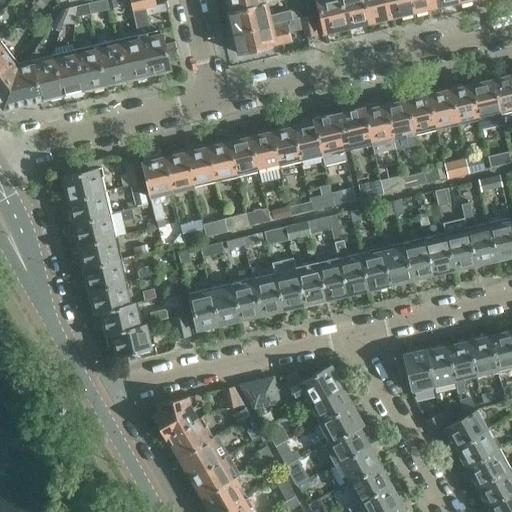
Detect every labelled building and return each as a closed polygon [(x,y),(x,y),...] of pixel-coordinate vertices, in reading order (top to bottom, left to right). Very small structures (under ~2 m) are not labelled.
[(49,0),(39,0),(35,4),(41,9),(49,0)] [(108,8),(106,0),(98,0),(87,3),(88,13),(108,8)] [(115,0),(106,0),(108,8),(117,6),(115,0)] [(129,0),(136,34),(145,74),(157,71),(157,74),(167,72),(166,69),(169,69),(166,58),(163,44),(160,33),(160,32),(159,29),(148,23),(145,8),(154,6),(153,0),(129,0)] [(224,0),(225,1),(228,2),(229,10),(267,1),(267,3),(279,0),(224,0)] [(322,27),(323,32),(346,27),(339,0),(314,0),(321,27),(322,27)] [(339,0),(346,27),(355,25),(355,26),(366,24),(366,22),(368,22),(363,0),(339,0)] [(385,0),(363,0),(368,22),(370,21),(371,23),(381,20),(381,19),(390,17),(385,0)] [(385,0),(390,17),(399,14),(400,16),(410,13),(410,12),(413,11),(409,0),(385,0)] [(433,0),(409,0),(413,11),(414,11),(415,12),(425,10),(425,8),(435,6),(433,0)] [(267,1),(229,10),(229,11),(227,11),(232,33),(292,18),(290,10),(270,14),(267,3),(267,1)] [(75,6),(74,17),(88,13),(87,3),(75,6)] [(74,17),(75,6),(69,7),(62,24),(73,24),(74,17)] [(59,31),(62,24),(69,7),(61,10),(50,27),(59,31)] [(292,18),(232,33),(236,53),(257,48),(260,50),(267,48),(269,45),(317,34),(312,13),(300,16),(292,18)] [(136,34),(115,39),(124,79),(135,76),(136,79),(145,77),(145,74),(136,34)] [(0,39),(0,66),(13,57),(0,39)] [(115,39),(94,44),(102,84),(114,81),(114,84),(124,82),(123,79),(124,79),(115,39)] [(173,42),(163,44),(166,58),(176,55),(173,42)] [(51,52),(52,54),(61,94),(71,91),(71,94),(81,92),(80,89),(83,89),(74,49),(72,43),(53,47),(51,52)] [(31,60),(31,62),(39,99),(50,96),(50,99),(60,97),(59,94),(61,94),(52,54),(39,57),(44,48),(38,44),(31,55),(31,60)] [(94,44),(74,49),(83,89),(92,87),(93,89),(102,87),(102,84),(94,44)] [(13,57),(0,66),(0,105),(2,108),(17,66),(18,63),(13,57)] [(18,63),(2,108),(39,99),(31,62),(30,60),(18,63)] [(493,79),(491,79),(499,114),(511,111),(511,76),(511,74),(503,76),(503,74),(492,76),(493,79)] [(499,114),(491,79),(482,81),(481,79),(471,81),(472,83),(469,84),(477,119),(480,129),(502,124),(499,114)] [(450,88),(448,89),(457,124),(477,119),(469,84),(460,86),(460,84),(449,86),(450,88)] [(429,93),(427,94),(435,129),(457,124),(448,89),(439,91),(438,89),(428,91),(429,93)] [(408,98),(405,99),(413,134),(435,129),(427,94),(418,96),(417,94),(407,96),(408,98)] [(386,104),(383,104),(392,139),(413,134),(405,99),(396,101),(396,99),(386,101),(386,104)] [(374,104),(361,107),(370,145),(392,139),(383,104),(375,106),(374,104)] [(338,132),(343,151),(370,145),(361,107),(352,109),(351,106),(340,108),(341,112),(340,112),(344,130),(338,132)] [(340,112),(312,119),(321,156),(343,151),(338,132),(344,130),(340,112)] [(301,124),(290,126),(298,162),(321,156),(312,119),(300,121),(301,124)] [(279,129),(269,131),(277,167),(298,162),(290,126),(289,124),(279,126),(279,129)] [(258,134),(249,136),(258,171),(277,167),(269,131),(268,129),(257,131),(258,134)] [(236,139),(227,141),(236,176),(258,171),(249,136),(247,136),(247,134),(236,136),(236,139)] [(215,144),(205,146),(213,182),(236,176),(227,141),(225,142),(225,139),(215,142),(215,144)] [(194,149),(184,151),(192,187),(213,182),(205,146),(204,146),(203,144),(193,146),(194,149)] [(172,154),(162,157),(171,192),(192,187),(184,151),(183,152),(182,149),(172,152),(172,154)] [(489,167),(510,162),(508,151),(487,155),(489,167)] [(161,157),(160,154),(150,156),(151,159),(141,161),(148,196),(149,196),(155,220),(164,218),(159,195),(171,192),(162,157),(161,157)] [(466,161),(468,173),(482,169),(479,157),(465,160),(466,161)] [(62,167),(63,168),(64,175),(62,175),(65,186),(62,187),(65,198),(67,197),(67,199),(104,190),(101,176),(103,176),(100,160),(99,159),(62,167)] [(447,178),(468,173),(466,161),(444,166),(447,178)] [(136,162),(125,165),(127,171),(126,172),(126,175),(120,176),(122,186),(125,185),(129,184),(129,186),(130,185),(141,183),(144,182),(140,167),(137,168),(136,162)] [(425,183),(447,178),(444,166),(422,171),(422,172),(425,183)] [(401,177),(404,188),(425,183),(422,172),(401,177)] [(404,188),(401,177),(401,175),(379,180),(379,181),(382,193),(404,188)] [(479,192),(501,187),(498,175),(476,180),(479,192)] [(382,193),(379,181),(358,186),(361,198),(382,193)] [(141,183),(130,185),(135,205),(146,202),(141,183)] [(122,186),(113,188),(115,196),(127,193),(125,185),(122,186)] [(352,187),(330,193),(333,204),(355,199),(352,187)] [(447,204),(444,188),(433,191),(437,206),(447,204)] [(104,190),(67,199),(70,209),(68,209),(70,221),(72,220),(73,222),(110,213),(104,190)] [(333,204),(330,193),(308,198),(312,210),(333,204)] [(401,198),(392,201),(395,213),(404,211),(401,198)] [(392,201),(383,203),(386,216),(395,213),(392,201)] [(460,203),(463,218),(472,216),(469,201),(460,203)] [(289,215),(310,210),(309,202),(288,208),(289,215)] [(131,208),(110,213),(73,222),(75,231),(73,232),(75,243),(78,243),(78,245),(115,236),(112,221),(133,216),(131,208)] [(247,226),(268,221),(267,213),(266,208),(245,213),(247,226)] [(289,215),(288,208),(267,213),(268,221),(289,215)] [(360,221),(358,209),(349,211),(352,223),(360,221)] [(225,231),(247,226),(245,213),(222,218),(225,231)] [(417,215),(419,226),(428,224),(425,213),(417,215)] [(328,217),(331,230),(340,228),(337,215),(328,217)] [(205,236),(225,231),(222,218),(202,223),(203,228),(205,236)] [(511,232),(509,218),(505,219),(486,223),(494,259),(505,256),(507,258),(511,256),(511,232)] [(317,220),(306,222),(309,235),(320,232),(317,220)] [(306,222),(285,227),(288,241),(310,236),(309,235),(306,222)] [(466,228),(464,228),(473,264),(483,261),(485,263),(492,262),(493,259),(494,259),(486,223),(466,228)] [(288,241),(285,227),(264,232),(265,239),(267,245),(288,241)] [(181,233),(183,241),(205,236),(203,228),(181,233)] [(464,228),(443,233),(452,269),(462,266),(464,268),(471,266),(472,264),(473,264),(464,228)] [(264,232),(242,237),(245,249),(251,247),(249,243),(265,239),(264,232)] [(443,233),(422,238),(431,274),(441,271),(443,273),(449,271),(451,269),(452,269),(443,233)] [(115,236),(78,245),(79,246),(76,247),(79,258),(82,257),(84,267),(120,258),(115,236)] [(315,261),(324,298),(334,296),(336,298),(342,297),(343,294),(346,293),(338,257),(337,257),(337,258),(324,261),(322,249),(319,236),(310,238),(315,261)] [(242,237),(225,241),(227,249),(244,245),(242,237)] [(401,243),(410,279),(419,276),(421,278),(428,276),(429,274),(431,274),(422,238),(410,240),(401,242),(401,243)] [(334,241),(338,257),(346,293),(355,291),(357,293),(363,292),(365,289),(367,288),(359,253),(346,256),(342,239),(334,241)] [(221,242),(199,247),(202,257),(223,252),(221,242)] [(134,246),(136,255),(150,251),(148,243),(134,246)] [(401,243),(380,248),(388,284),(398,281),(400,283),(406,282),(408,279),(410,279),(401,243)] [(380,248),(359,253),(367,288),(376,286),(378,288),(385,286),(386,284),(388,284),(380,248)] [(180,263),(181,266),(191,263),(188,249),(177,252),(180,263)] [(120,258),(84,267),(84,269),(82,269),(84,281),(87,280),(89,289),(126,281),(120,258)] [(315,261),(294,266),(303,303),(313,301),(314,303),(321,301),(322,299),(324,298),(315,261)] [(137,277),(155,273),(153,267),(149,264),(137,267),(135,271),(137,277)] [(294,267),(273,272),(282,308),(291,306),(293,308),(299,307),(301,304),(303,303),(294,266),(294,267)] [(273,272),(252,277),(260,314),(269,312),(271,313),(277,312),(279,309),(282,308),(273,272)] [(252,277),(230,282),(239,319),(248,317),(250,318),(257,317),(258,314),(260,314),(252,277)] [(126,281),(89,289),(89,291),(87,292),(90,303),(92,302),(95,314),(114,309),(113,305),(129,302),(131,301),(126,281)] [(230,282),(209,287),(218,324),(227,322),(229,323),(235,322),(236,319),(239,319),(230,282)] [(209,287),(187,293),(188,295),(187,295),(195,329),(206,326),(208,328),(213,327),(214,324),(218,324),(209,287)] [(140,292),(143,301),(155,298),(152,289),(140,292)] [(114,309),(95,314),(97,326),(104,325),(106,335),(125,331),(124,327),(141,323),(136,302),(134,301),(129,302),(113,305),(114,309)] [(151,322),(164,319),(167,318),(165,309),(149,313),(151,322)] [(185,314),(170,317),(171,318),(167,318),(164,319),(166,330),(174,328),(176,337),(188,335),(187,329),(189,329),(185,314)] [(125,331),(106,335),(109,347),(114,346),(116,355),(118,355),(120,363),(135,359),(133,351),(154,346),(152,337),(150,337),(147,323),(145,323),(145,322),(141,323),(124,327),(125,331)] [(497,334),(489,336),(497,372),(511,368),(511,339),(510,331),(507,332),(505,330),(498,331),(497,334)] [(476,339),(468,341),(476,377),(497,372),(489,336),(486,337),(484,335),(478,336),(476,339)] [(476,377),(468,341),(464,342),(462,340),(456,341),(454,344),(446,346),(454,382),(457,393),(464,391),(462,380),(476,377)] [(432,349),(424,351),(433,387),(454,382),(446,346),(443,347),(440,345),(433,347),(432,349)] [(395,358),(399,375),(406,373),(411,393),(418,391),(417,391),(433,387),(424,351),(424,350),(401,355),(401,357),(395,358)] [(294,371),(284,377),(301,407),(306,404),(338,386),(337,384),(339,383),(331,367),(329,368),(328,366),(300,381),(294,371)] [(271,377),(238,385),(253,408),(269,404),(278,402),(273,378),(272,378),(271,377)] [(232,386),(222,389),(223,394),(222,394),(225,408),(237,405),(243,404),(236,392),(235,392),(232,386)] [(338,386),(306,404),(317,423),(349,405),(344,396),(345,394),(342,388),(339,388),(338,386)] [(511,387),(501,390),(503,398),(511,395),(511,387)] [(480,396),(482,403),(493,401),(491,393),(480,396)] [(194,396),(156,404),(158,412),(152,415),(164,438),(167,437),(167,438),(199,419),(191,406),(196,404),(195,401),(194,396)] [(470,396),(458,399),(460,408),(472,405),(470,396)] [(349,405),(317,423),(327,441),(328,440),(343,432),(345,434),(356,428),(356,427),(360,425),(358,422),(360,420),(356,414),(354,414),(349,405)] [(245,406),(232,414),(237,422),(250,415),(245,406)] [(444,426),(444,427),(449,436),(448,438),(451,444),(454,444),(455,446),(489,429),(477,407),(476,408),(451,422),(451,423),(444,426)] [(449,409),(437,413),(442,423),(454,416),(449,409)] [(437,413),(424,421),(429,431),(442,423),(437,413)] [(199,419),(167,438),(171,445),(170,448),(174,455),(177,455),(178,457),(212,437),(201,418),(199,419)] [(250,442),(261,436),(255,425),(244,431),(250,442)] [(269,438),(274,447),(283,441),(288,439),(281,427),(267,434),(269,438)] [(323,443),(324,444),(323,445),(334,465),(366,446),(365,445),(366,441),(363,436),(361,436),(356,428),(345,434),(343,432),(328,440),(327,441),(323,443)] [(489,429),(455,446),(460,455),(459,457),(462,463),(465,464),(466,466),(499,448),(489,429)] [(217,434),(212,437),(178,457),(183,465),(182,468),(185,474),(188,474),(189,476),(209,465),(223,457),(226,454),(228,453),(217,434)] [(274,447),(285,466),(298,459),(300,458),(296,451),(291,454),(283,441),(274,447)] [(262,461),(272,455),(266,446),(257,451),(262,461)] [(371,455),(366,446),(334,465),(344,484),(377,465),(376,463),(377,461),(374,455),(371,455)] [(499,448),(466,466),(471,473),(469,476),(473,482),(475,482),(477,485),(510,467),(508,465),(499,448)] [(209,465),(189,476),(194,484),(193,487),(196,494),(200,494),(200,495),(233,478),(234,477),(238,475),(226,454),(223,457),(209,465)] [(276,462),(272,455),(262,461),(266,468),(276,462)] [(285,466),(295,485),(308,478),(298,459),(285,466)] [(377,465),(344,484),(355,502),(387,483),(387,482),(388,480),(385,474),(382,474),(377,465)] [(511,465),(510,467),(477,485),(481,493),(480,496),(483,502),(486,502),(488,505),(511,491),(511,465)] [(283,476),(274,481),(285,501),(293,496),(294,495),(288,485),(283,476)] [(308,478),(295,485),(299,492),(316,483),(312,476),(308,478)] [(233,478),(200,495),(205,504),(204,507),(207,511),(218,511),(244,498),(246,496),(234,477),(233,478)] [(355,502),(346,507),(349,511),(383,511),(398,504),(397,501),(398,499),(395,493),(393,493),(387,483),(355,502)] [(511,511),(511,491),(488,505),(491,511),(511,511)] [(244,498),(218,511),(252,511),(249,506),(251,505),(246,496),(244,498)] [(298,504),(293,496),(285,501),(281,503),(286,511),(298,504)]
